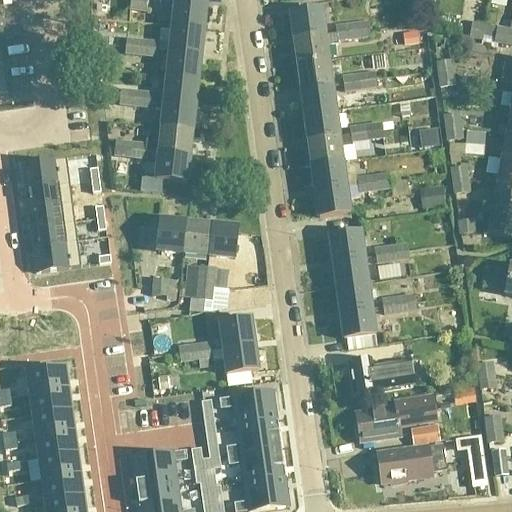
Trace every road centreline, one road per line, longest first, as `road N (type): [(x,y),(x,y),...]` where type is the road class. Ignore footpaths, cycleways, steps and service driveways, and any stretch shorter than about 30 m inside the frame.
road 1 (residential): [(315,511),(242,0)]
road 2 (residential): [(0,263),(3,289),(81,303),(100,450)]
road 3 (unclassified): [(0,133),(53,124),(36,0)]
